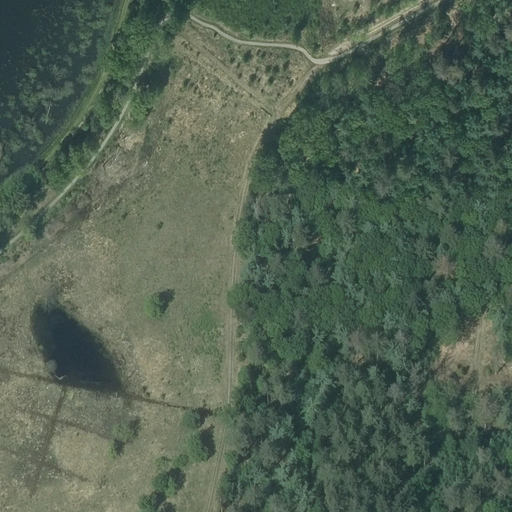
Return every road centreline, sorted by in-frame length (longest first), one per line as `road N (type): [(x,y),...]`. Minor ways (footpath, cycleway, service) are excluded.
road 1 (track): [(278,113),(249,178),(235,256),(229,398),(206,511)]
road 2 (track): [(364,44),(425,157),(452,230),(487,275),(511,281)]
road 3 (track): [(152,19),(131,85),(99,144),(0,244)]
road 4 (track): [(278,113),(161,21)]
road 5 (track): [(424,0),(320,62)]
